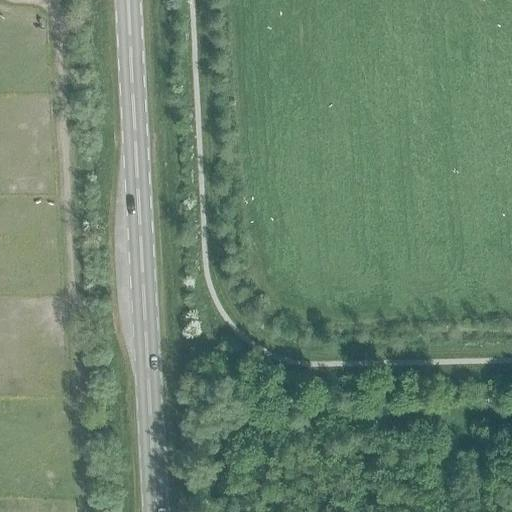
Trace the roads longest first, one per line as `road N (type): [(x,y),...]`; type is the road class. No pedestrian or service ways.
road 1 (unknown): [(198,0),(211,261),(238,323),(300,357),(511,354)]
road 2 (primary): [(154,511),(126,0)]
